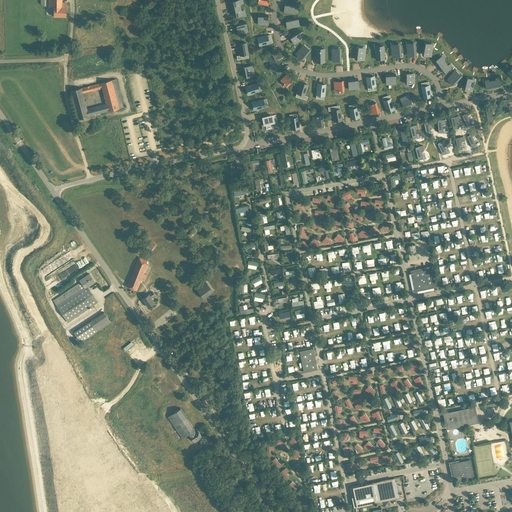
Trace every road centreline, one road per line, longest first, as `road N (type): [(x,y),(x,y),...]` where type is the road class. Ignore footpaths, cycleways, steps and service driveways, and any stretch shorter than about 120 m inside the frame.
road 1 (tertiary): [(276,511),(53,190)]
road 2 (unclassified): [(53,190),(242,146),(245,123),(217,0)]
road 3 (track): [(333,183),(394,473)]
road 4 (track): [(92,179),(65,97),(66,57)]
road 5 (unclassified): [(0,60),(66,57),(72,0)]
